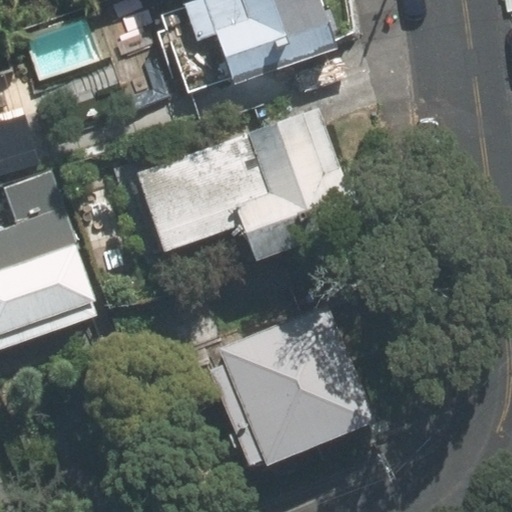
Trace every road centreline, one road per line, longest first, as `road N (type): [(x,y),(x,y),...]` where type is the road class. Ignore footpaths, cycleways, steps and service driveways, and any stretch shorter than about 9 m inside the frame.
road 1 (residential): [(464,0),(497,228),(510,393)]
road 2 (residential): [(420,511),(481,467),(510,393)]
